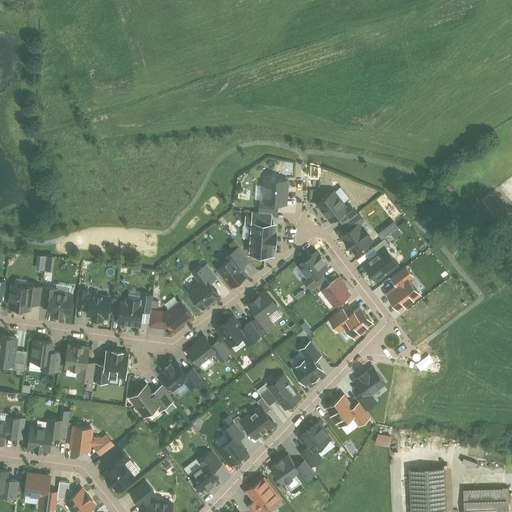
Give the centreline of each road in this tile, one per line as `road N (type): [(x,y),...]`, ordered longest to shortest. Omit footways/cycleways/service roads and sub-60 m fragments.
road 1 (residential): [(0,323),(168,344),(299,244),(313,237),(329,245),(381,313),(381,333),(204,511)]
road 2 (residential): [(118,511),(83,468),(0,456)]
